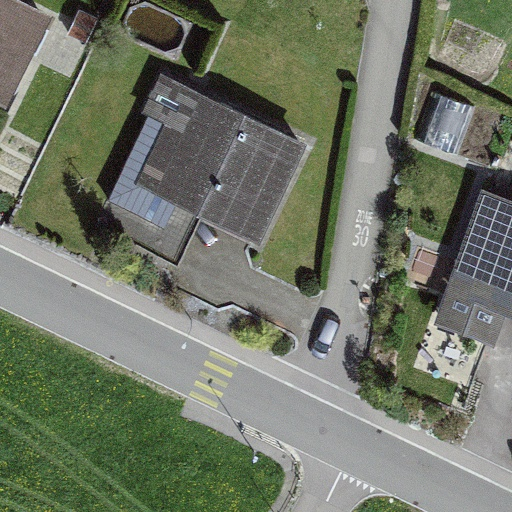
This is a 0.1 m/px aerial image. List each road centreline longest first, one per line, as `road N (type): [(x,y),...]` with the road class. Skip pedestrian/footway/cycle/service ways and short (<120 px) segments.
road 1 (residential): [(311,426),(369,168),(390,0)]
road 2 (tertiary): [(0,278),(311,426)]
road 3 (tertiary): [(356,447),(492,511)]
